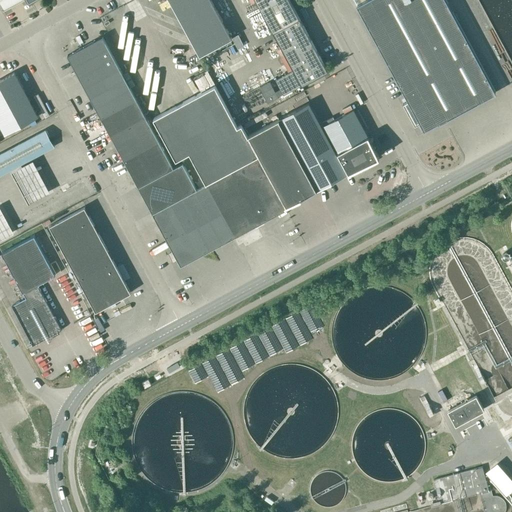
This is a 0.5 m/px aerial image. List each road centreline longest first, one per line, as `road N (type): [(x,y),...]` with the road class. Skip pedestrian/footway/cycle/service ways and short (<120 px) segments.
road 1 (unclassified): [(180,326),(23,33)]
road 2 (tertiary): [(180,326),(427,193)]
road 3 (unclassified): [(427,193),(322,0)]
road 4 (tertiary): [(69,405),(98,371),(180,326)]
